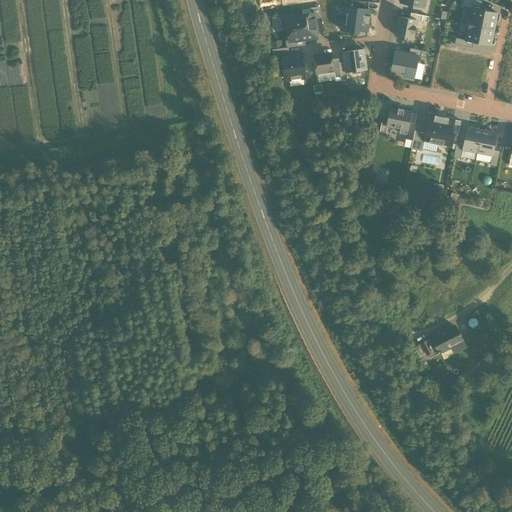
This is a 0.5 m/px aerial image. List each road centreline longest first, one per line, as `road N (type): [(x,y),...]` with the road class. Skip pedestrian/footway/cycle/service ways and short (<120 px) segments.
road 1 (primary): [(192,0),(266,235),(319,356),(353,415),(433,511)]
road 2 (track): [(0,442),(130,419),(280,368),(294,375),(313,422),(287,511)]
road 3 (residential): [(381,39),(378,85),(511,113)]
road 4 (track): [(346,255),(378,85)]
road 5 (unclassified): [(511,266),(468,311),(398,339)]
